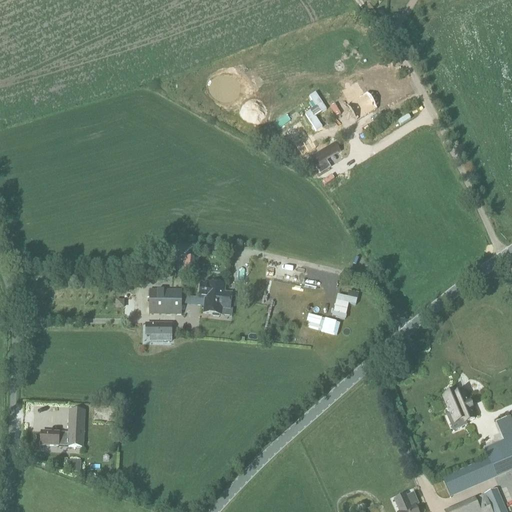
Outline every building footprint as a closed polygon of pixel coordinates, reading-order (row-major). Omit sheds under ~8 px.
[(346,105),(356,122),(377,109),(367,93),(346,105)] [(311,163),(320,177),(328,171),(325,166),(339,157),(333,149),(311,163)] [(183,265),(194,266),(194,258),(184,257),(183,265)] [(259,286),(265,288),(271,264),(265,262),(259,286)] [(243,279),(240,293),(251,296),(257,271),(250,270),(248,280),(243,279)] [(284,299),(291,301),(297,272),(289,270),(284,299)] [(302,318),(310,274),(302,273),(294,317),(302,318)] [(199,300),(205,300),(231,303),(232,294),(224,293),(225,285),(207,283),(207,284),(201,283),(199,300)] [(182,290),(149,290),(149,316),(182,315),(182,290)] [(346,317),(349,305),(356,307),(358,295),(348,292),(347,298),(336,296),(332,314),(346,317)] [(231,303),(205,300),(204,314),(213,315),(213,317),(219,317),(220,315),(222,316),(223,309),(230,310),(231,303)] [(170,322),(145,322),(145,333),(150,333),(150,338),(170,338),(170,322)] [(451,424),(464,419),(466,422),(474,419),(463,392),(457,395),(455,391),(443,396),(451,413),(447,415),(451,424)] [(84,449),(86,412),(69,411),(68,434),(59,433),(41,432),(40,446),(58,447),(68,447),(68,448),(84,449)] [(441,421),(422,427),(427,444),(414,448),(420,465),(438,460),(438,461),(452,457),(441,421)] [(469,423),(460,425),(463,442),(473,441),(469,423)] [(511,427),(499,432),(503,441),(511,437),(511,427)] [(511,444),(511,437),(503,441),(484,449),(496,476),(511,469),(511,462),(505,447),(511,444)] [(451,463),(441,467),(447,480),(456,476),(451,463)] [(506,511),(497,490),(484,495),(485,498),(482,500),(481,497),(475,500),(475,499),(445,511),(506,511)] [(399,511),(417,511),(415,506),(411,507),(406,496),(395,501),(399,511)]
